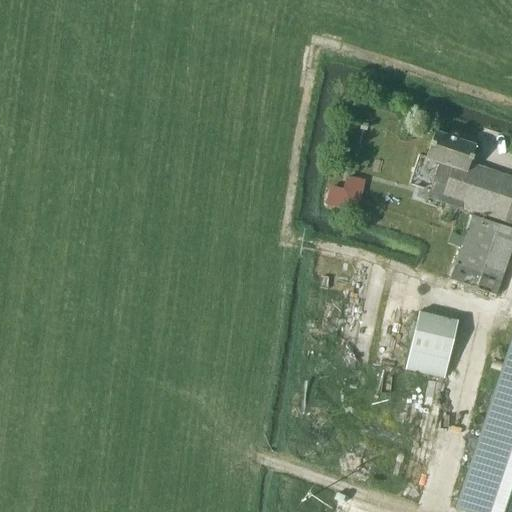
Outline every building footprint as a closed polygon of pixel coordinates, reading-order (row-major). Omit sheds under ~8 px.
[(511,224),(511,179),(469,165),(476,146),(434,132),(424,160),(436,164),(424,200),(458,211),(460,207),(511,224)] [(511,229),(472,216),(454,266),(449,280),(496,296),(501,282),(509,259),(511,259),(511,229)] [(443,380),(448,361),(457,321),(417,311),(403,370),(443,380)] [(511,511),(511,332),(453,509),(463,511),(511,511)] [(346,498),(342,511),(361,511),(364,503),(346,498)]
